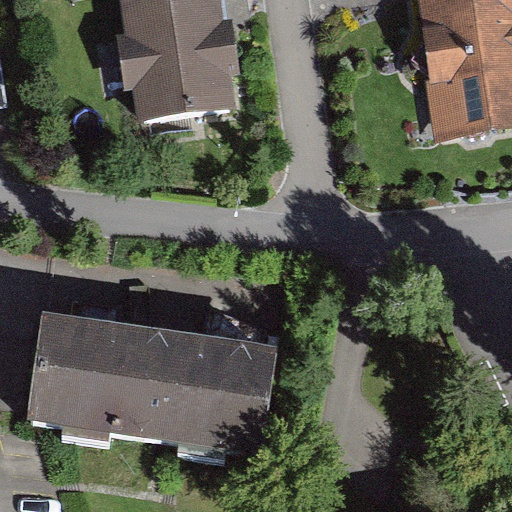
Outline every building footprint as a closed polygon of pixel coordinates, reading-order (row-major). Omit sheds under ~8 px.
[(134,0),(136,14),(211,4),(210,0),(134,0)] [(511,0),(418,0),(432,88),(427,89),(436,151),(511,140),(511,0)] [(136,14),(118,17),(134,132),(236,117),(219,3),(211,4),(136,14)] [(0,115),(8,115),(0,56),(0,115)] [(44,332),(30,440),(265,470),(279,363),(44,332)]
